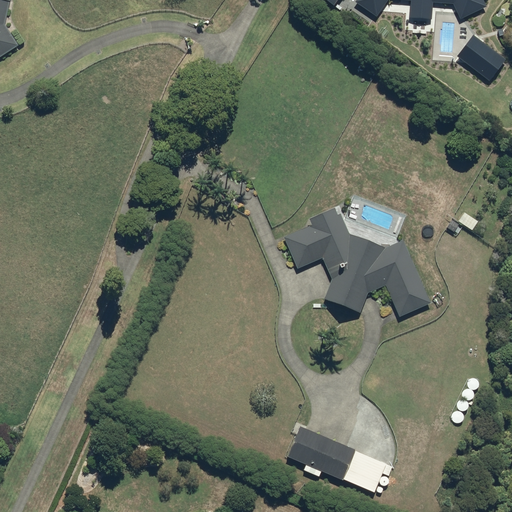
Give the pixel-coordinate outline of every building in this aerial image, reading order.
[(0,0),(0,56),(18,45),(4,23),(9,0),(0,0)] [(357,0),(355,3),(375,17),(387,0),(412,2),(410,19),(432,20),(433,4),(454,5),(461,22),(485,9),(481,0),(357,0)] [(323,255),(332,277),(324,297),(359,311),(367,291),(386,283),(399,315),(430,302),(403,239),(385,247),(350,233),(341,212),(337,213),(335,207),(310,217),(312,224),(284,236),(297,266),(323,255)] [(478,223),(465,214),(459,222),(472,231),(478,223)] [(470,378),(449,421),(461,426),(482,383),(470,378)] [(300,426),(287,456),(343,480),(356,449),(300,426)] [(347,445),(356,449),(359,444),(349,440),(347,445)]
